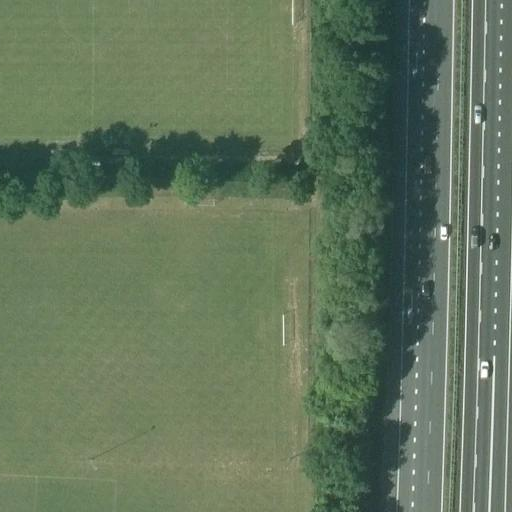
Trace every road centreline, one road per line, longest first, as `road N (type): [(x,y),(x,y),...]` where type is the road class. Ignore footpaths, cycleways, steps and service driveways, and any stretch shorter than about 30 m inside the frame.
road 1 (motorway): [(473,511),(485,0)]
road 2 (motorway): [(438,0),(426,511)]
